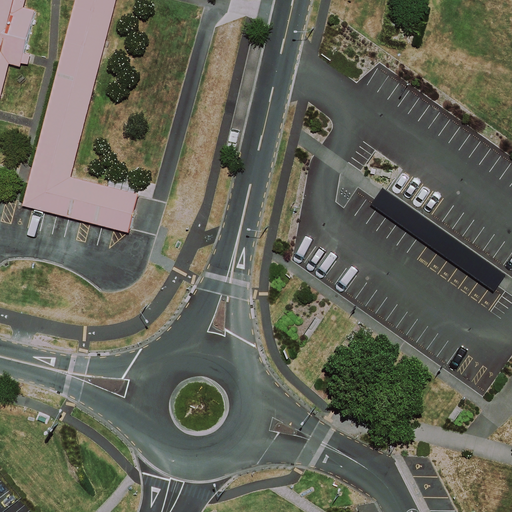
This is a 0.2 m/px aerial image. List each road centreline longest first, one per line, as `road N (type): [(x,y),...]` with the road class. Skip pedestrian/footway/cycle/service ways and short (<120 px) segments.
road 1 (unclassified): [(294,0),(206,366)]
road 2 (unclassified): [(206,366),(236,394),(237,415),(222,438),(195,446),(177,441),(164,429),(158,393)]
road 3 (unclassified): [(0,356),(158,393)]
